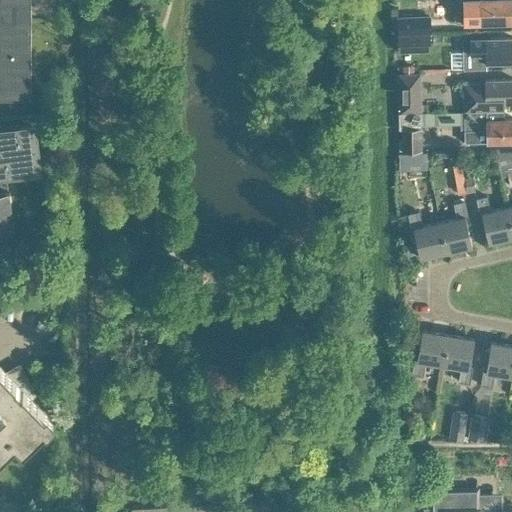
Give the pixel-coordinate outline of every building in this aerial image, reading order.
[(0,0),(0,94),(31,95),(30,0),(0,0)] [(511,0),(454,0),(456,22),(511,20),(511,0)] [(398,31),(430,30),(431,30),(431,14),(397,15),(398,31)] [(430,30),(398,31),(398,51),(430,50),(430,42),(430,30)] [(463,68),(487,67),(487,61),(511,60),(511,36),(485,37),(485,38),(471,38),(471,50),(463,50),(463,68)] [(413,64),(401,64),(402,72),(414,72),(413,64)] [(399,111),(420,111),(421,111),(420,71),(414,72),(402,72),(397,72),(399,111)] [(464,109),(503,108),(503,101),(511,100),(511,77),(485,78),(485,82),(463,82),(464,109)] [(503,108),(464,109),(463,110),(464,141),(486,141),(511,140),(511,117),(503,117),(503,108)] [(399,127),(400,127),(420,127),(420,111),(399,111),(398,111),(399,127)] [(0,172),(38,168),(33,126),(0,129),(0,232),(14,231),(9,189),(0,190),(0,172)] [(420,127),(400,127),(400,150),(420,150),(420,127)] [(501,175),(511,172),(511,149),(496,150),(501,175)] [(511,234),(511,226),(507,205),(489,209),(486,195),(476,197),(480,214),(482,213),(488,240),(511,234)] [(439,220),(446,249),(471,244),(465,217),(468,216),(464,200),(454,202),(457,216),(439,220)] [(446,249),(439,220),(421,224),(418,210),(408,212),(412,229),(414,228),(420,255),(446,249)] [(442,362),(447,333),(421,328),(417,355),(414,355),(411,372),(422,373),(424,359),(442,362)] [(447,333),(442,362),(460,365),(458,380),(468,381),(471,364),(469,364),(473,337),(447,333)] [(511,374),(511,368),(511,343),(490,340),(485,367),(483,366),(480,383),(490,385),(493,371),(511,374)] [(22,449),(53,419),(0,365),(0,455),(15,441),(22,449)] [(463,440),(468,411),(453,409),(448,437),(463,440)] [(485,440),(490,416),(472,413),(467,437),(485,440)] [(492,494),(476,494),(476,487),(431,488),(432,508),(424,508),(424,511),(499,511),(499,506),(492,507),(492,494)] [(236,501),(236,511),(249,511),(249,500),(236,501)] [(210,511),(223,511),(223,501),(210,502),(210,511)] [(223,511),(236,511),(236,501),(223,501),(223,511)] [(197,511),(210,511),(210,502),(196,503),(197,511)] [(183,511),(197,511),(196,503),(183,504),(183,511)]
